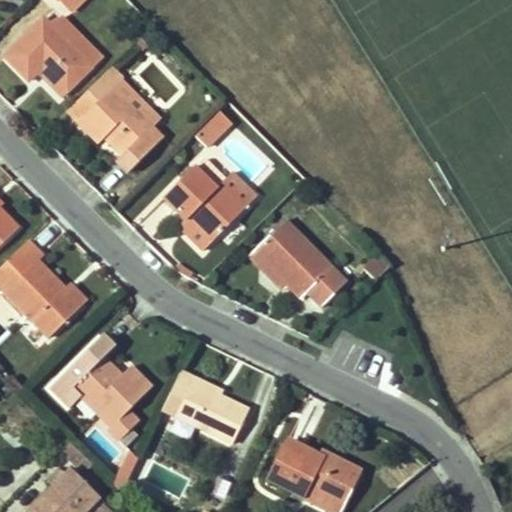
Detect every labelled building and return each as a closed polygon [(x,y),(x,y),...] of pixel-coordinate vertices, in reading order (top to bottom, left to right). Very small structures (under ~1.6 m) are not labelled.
[(79,0),(56,0),(57,0),(67,12),(79,0)] [(40,67),(66,91),(90,68),(40,19),(2,57),(26,81),(36,71),(40,67)] [(36,71),(61,96),(66,91),(40,67),(36,71)] [(115,89),(123,80),(111,68),(66,112),(98,144),(103,138),(108,134),(126,152),(121,157),(117,161),(129,173),(163,139),(154,128),(115,89)] [(154,128),(163,120),(123,80),(115,89),(154,128)] [(221,134),(230,124),(219,112),(209,122),(221,134)] [(221,134),(209,122),(194,137),(206,149),(221,134)] [(108,134),(103,138),(121,157),(126,152),(108,134)] [(181,225),(206,250),(251,205),(227,180),(216,191),(194,168),(163,198),(186,221),(181,225)] [(0,245),(17,230),(0,211),(0,245)] [(255,250),(289,283),(301,296),(305,292),(321,307),(346,283),(285,221),(255,250)] [(41,257),(26,241),(0,267),(0,287),(48,337),(80,306),(64,289),(37,261),(41,257)] [(289,283),(255,250),(249,257),(282,290),(289,283)] [(363,270),(374,282),(391,266),(379,254),(363,270)] [(64,289),(80,306),(85,301),(70,285),(64,289)] [(102,342),(77,368),(88,379),(105,361),(114,353),(102,342)] [(123,380),(105,361),(88,379),(74,394),(111,432),(110,434),(120,445),(140,424),(130,412),(152,390),(132,370),(123,380)] [(174,419),(191,385),(177,379),(160,413),(174,419)] [(222,393),(194,379),(191,385),(219,399),(222,393)] [(219,399),(191,385),(174,419),(230,447),(247,412),(219,399)] [(308,487),(342,505),(359,470),(324,453),(322,456),(289,441),(270,478),(305,494),(308,487)] [(78,470),(88,461),(69,442),(59,451),(78,470)] [(129,456),(113,487),(120,494),(136,462),(129,456)] [(86,478),(95,468),(88,461),(78,470),(86,478)] [(62,471),(49,484),(55,490),(68,477),(62,471)] [(31,511),(88,511),(100,502),(73,474),(68,477),(55,490),(31,511)] [(308,487),(305,494),(339,511),(342,505),(308,487)]
